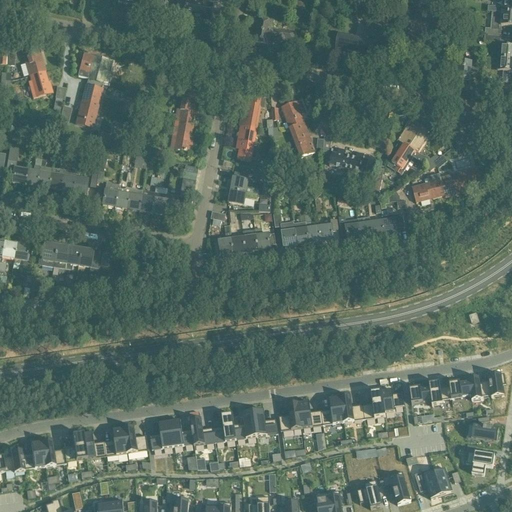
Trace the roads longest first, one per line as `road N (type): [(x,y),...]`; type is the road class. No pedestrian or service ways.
road 1 (secondary): [(0,376),(386,319),(447,299),(511,262)]
road 2 (residential): [(0,438),(511,354)]
road 3 (residential): [(199,295),(431,256),(481,232),(511,202)]
road 4 (residential): [(511,117),(232,56)]
road 5 (residential): [(232,56),(0,11)]
road 6 (residential): [(0,321),(199,295)]
road 7 (residential): [(195,247),(0,217)]
road 8 (residential): [(195,247),(232,56)]
